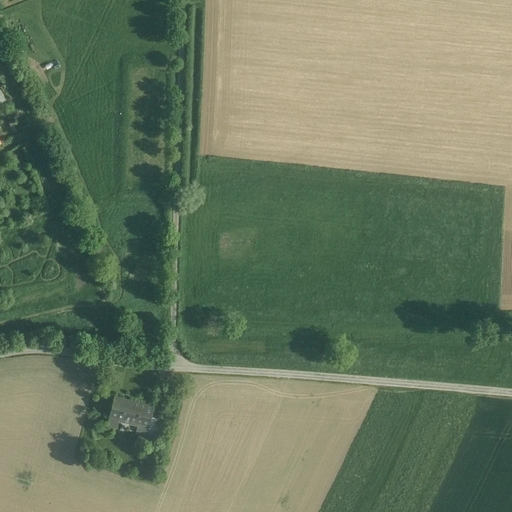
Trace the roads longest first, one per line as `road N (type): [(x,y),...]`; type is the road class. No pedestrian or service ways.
road 1 (unclassified): [(511,393),(49,349),(0,355)]
road 2 (track): [(172,364),(183,0)]
